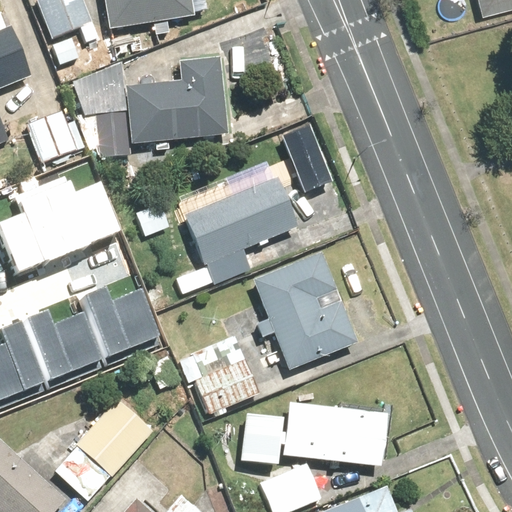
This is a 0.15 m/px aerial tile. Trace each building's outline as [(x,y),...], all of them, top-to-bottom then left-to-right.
[(85,0),(49,0),(39,4),(57,44),(97,26),(85,0)] [(100,0),(106,32),(191,17),(188,0),(100,0)] [(511,8),(511,0),(472,0),(477,17),(511,8)] [(0,90),(29,79),(1,11),(0,11),(0,90)] [(121,90),(126,147),(226,137),(218,60),(176,64),(178,85),(121,90)] [(66,113),(30,130),(48,169),(84,153),(66,113)] [(200,267),(291,230),(272,184),(181,221),(200,267)] [(14,227),(0,232),(0,264),(8,285),(116,244),(97,194),(63,207),(58,195),(9,214),(14,227)] [(168,204),(134,213),(141,241),(175,232),(168,204)] [(318,257),(249,285),(264,321),(252,326),(258,340),(270,335),(285,373),(353,345),(318,257)] [(0,357),(0,359),(0,358),(0,410),(159,346),(139,297),(106,310),(98,290),(72,300),(82,324),(46,338),(40,322),(0,338),(0,357)] [(201,357),(181,364),(189,387),(209,381),(201,357)] [(170,358),(154,366),(169,394),(185,386),(170,358)] [(157,431),(121,400),(55,476),(91,506),(157,431)] [(283,407),(278,458),(375,468),(380,418),(283,407)] [(52,511),(61,501),(0,448),(0,511),(52,511)] [(311,466),(261,488),(271,511),(298,511),(326,500),(311,466)] [(390,511),(382,490),(334,508),(335,511),(390,511)] [(141,511),(130,502),(120,511),(141,511)]
